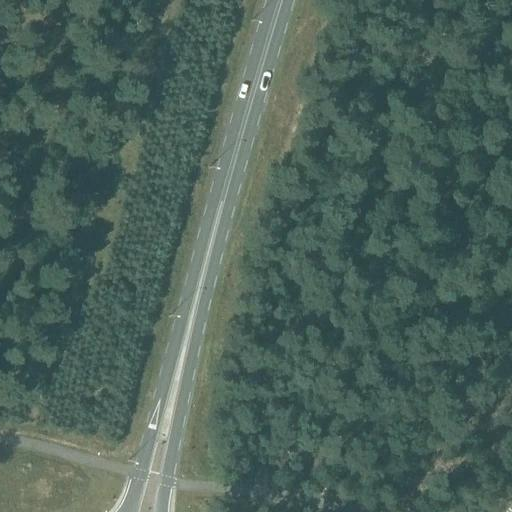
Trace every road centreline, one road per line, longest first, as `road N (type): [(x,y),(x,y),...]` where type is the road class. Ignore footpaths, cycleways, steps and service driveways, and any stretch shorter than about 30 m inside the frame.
road 1 (primary): [(279,0),(182,348)]
road 2 (primary): [(182,348),(125,511)]
road 3 (primary): [(162,511),(182,348)]
